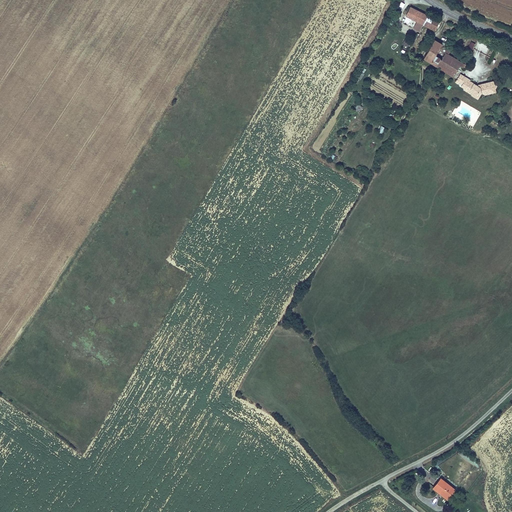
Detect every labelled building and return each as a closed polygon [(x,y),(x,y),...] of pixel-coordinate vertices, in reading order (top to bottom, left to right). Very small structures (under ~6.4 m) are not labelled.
[(425,25),(429,16),(411,8),(407,16),(425,25)] [(429,16),(425,25),(437,30),(441,21),(439,20),(429,16)] [(477,42),(479,37),(471,34),(469,39),(477,42)] [(443,63),(440,61),(445,54),(443,53),(446,47),(435,41),(425,59),(440,68),(443,63)] [(461,63),(445,54),(440,61),(443,63),(440,68),(454,76),(461,63)] [(461,81),(460,83),(464,85),(468,79),(461,75),(459,78),(461,81)] [(492,92),(493,90),(484,84),(481,88),(478,86),(471,81),(472,81),(468,79),(464,85),(463,88),(465,90),(468,88),(473,91),(473,97),(479,100),(483,94),(487,97),(498,95),(497,93),(494,93),(492,92)] [(465,90),(465,92),(473,97),(473,91),(468,88),(465,90)] [(444,490),(452,496),(458,490),(443,477),(436,485),(443,491),(444,490)] [(434,487),(449,500),(452,496),(444,490),(443,491),(436,485),(434,487)]
